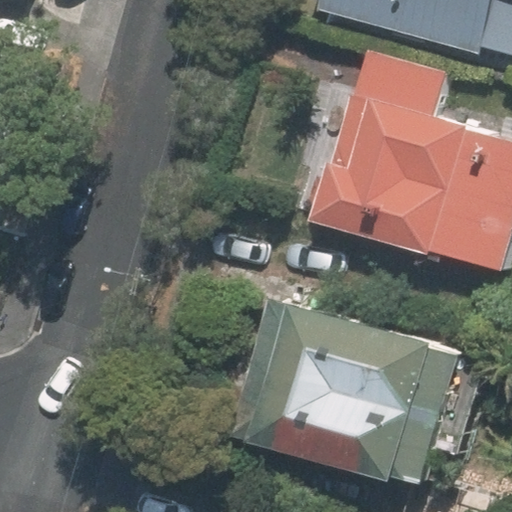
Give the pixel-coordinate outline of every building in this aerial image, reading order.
[(511,0),(345,0),(344,5),(503,51),(505,47),(511,49),(511,0)] [(339,217),(511,264),(511,125),(452,109),(463,70),(385,49),(339,217)] [(0,235),(49,66),(0,51),(0,235)] [(487,347),(317,301),(281,433),(451,479),(487,347)] [(419,511),(508,511),(511,500),(429,478),(419,511)]
